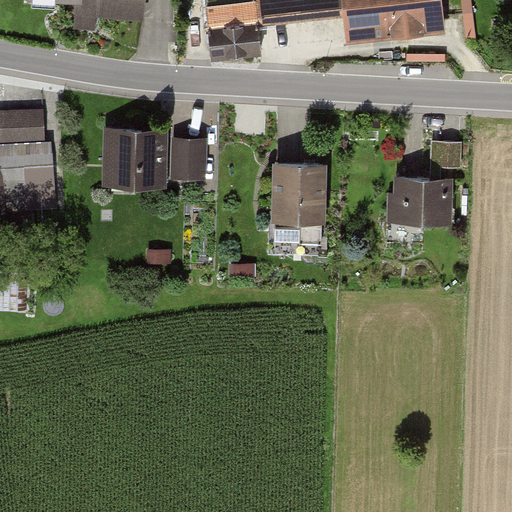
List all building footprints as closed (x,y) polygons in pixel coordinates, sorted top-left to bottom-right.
[(152,0),(71,0),(71,14),(152,18),(152,0)] [(448,0),(255,0),(257,22),(342,14),(345,45),(452,34),(448,0)] [(252,25),(205,29),(207,57),(254,54),(252,25)] [(0,211),(54,208),(47,110),(0,113),(0,211)] [(166,131),(105,130),(104,186),(165,188),(165,178),(205,179),(206,141),(166,140),(166,131)] [(212,183),(220,183),(220,133),(212,134),(212,183)] [(323,162),(271,162),(271,220),(323,220),(323,162)] [(451,179),(392,179),(391,222),(451,223),(451,179)]
